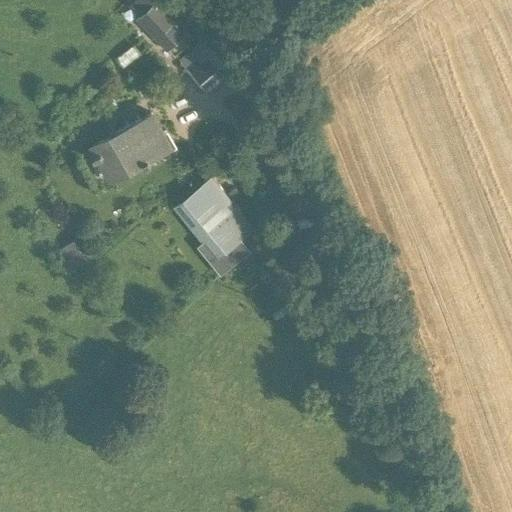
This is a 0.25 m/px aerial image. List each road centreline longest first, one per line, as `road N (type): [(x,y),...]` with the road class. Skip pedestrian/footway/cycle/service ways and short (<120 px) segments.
road 1 (track): [(228,0),(453,511)]
road 2 (track): [(331,227),(303,223),(244,132),(198,103)]
